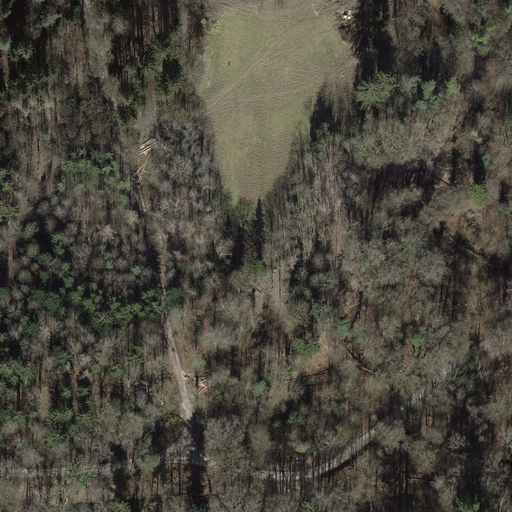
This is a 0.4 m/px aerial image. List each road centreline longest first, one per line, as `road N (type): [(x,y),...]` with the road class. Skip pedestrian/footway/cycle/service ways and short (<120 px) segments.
road 1 (track): [(85,0),(121,113),(195,457)]
road 2 (track): [(511,340),(479,344),(326,464),(294,473),(195,457)]
road 3 (track): [(0,470),(195,457)]
